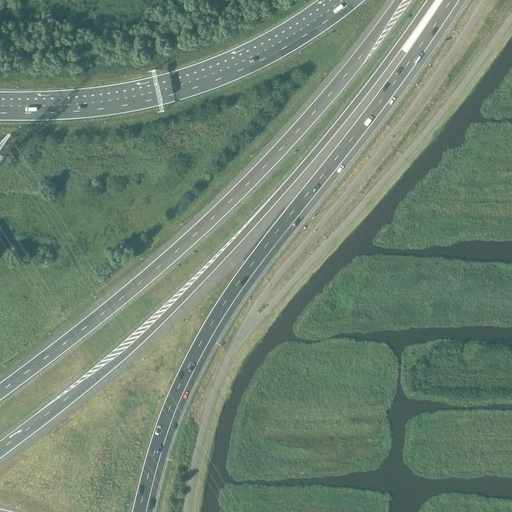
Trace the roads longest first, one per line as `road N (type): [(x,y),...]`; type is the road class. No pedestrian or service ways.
road 1 (motorway): [(0,449),(118,359),(192,289),(345,116),(431,0)]
road 2 (motorway): [(139,511),(167,413),(198,346),(452,0)]
road 3 (motorway): [(399,0),(343,78),(229,203),(0,391)]
road 4 (motorway): [(352,0),(265,58),(169,95),(103,108),(0,112)]
